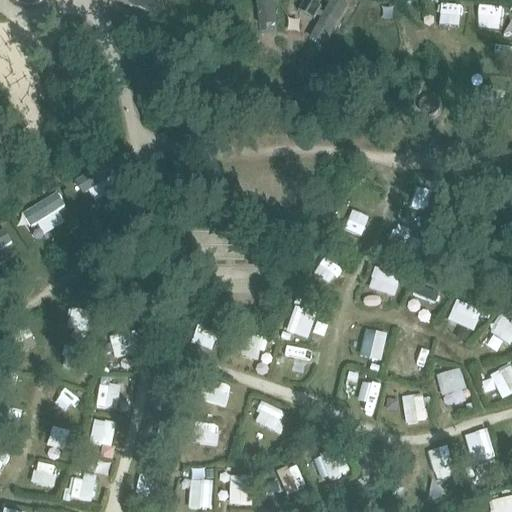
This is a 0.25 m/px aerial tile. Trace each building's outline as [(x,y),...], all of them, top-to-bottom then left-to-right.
[(111,0),(153,19),(160,3),(162,3),(164,0),(162,0),(111,0)] [(271,0),(253,0),(258,34),(275,32),(271,0)] [(322,52),(344,12),(328,3),(307,44),(322,52)] [(438,7),(437,29),(458,30),(459,8),(438,7)] [(477,33),(504,35),(506,13),(479,10),(477,33)] [(433,100),(431,99),(429,99),(427,99),(426,100),(424,101),(423,101),(422,102),(421,103),(420,105),(419,106),(419,108),(419,111),(419,113),(420,114),(420,115),(421,116),(423,118),(424,118),(425,119),(427,119),(429,119),(432,119),(434,118),(436,116),(437,115),(437,114),(438,113),(439,111),(439,109),(438,107),(438,106),(438,105),(436,103),(435,101),(433,100)] [(109,164),(76,184),(84,197),(117,176),(109,164)] [(57,196),(22,217),(30,230),(64,209),(57,196)] [(343,234),(360,241),(369,221),(353,214),(343,234)] [(77,221),(70,224),(73,231),(80,228),(77,221)] [(4,232),(0,234),(0,251),(12,245),(4,232)] [(37,258),(23,264),(30,280),(45,273),(37,258)] [(332,287),(339,270),(320,262),(313,279),(332,287)] [(18,267),(10,268),(12,276),(19,275),(18,267)] [(393,300),(397,279),(372,274),(368,295),(393,300)] [(452,306),(447,328),(474,335),(479,312),(452,306)] [(284,335),(305,344),(315,319),(294,310),(284,335)] [(88,335),(89,314),(67,313),(66,334),(88,335)] [(511,326),(497,321),(489,340),(511,349),(511,347),(511,326)] [(193,348),(208,354),(216,336),(201,330),(193,348)] [(362,335),(359,362),(381,364),(384,337),(362,335)] [(110,339),(111,361),(130,360),(129,339),(110,339)] [(60,352),(63,368),(79,364),(76,349),(60,352)] [(302,364),(304,353),(284,349),(282,360),(302,364)] [(422,378),(428,356),(403,349),(397,371),(422,378)] [(478,385),(484,400),(496,395),(500,404),(511,398),(511,377),(509,371),(478,385)] [(461,374),(436,376),(438,398),(463,396),(461,374)] [(119,411),(122,387),(100,384),(97,409),(119,411)] [(205,407),(224,411),(229,389),(210,384),(205,407)] [(424,426),(423,400),(401,401),(402,426),(424,426)] [(276,437),(285,417),(261,406),(251,426),(276,437)] [(108,452),(115,427),(94,422),(87,446),(108,452)] [(194,447),(214,450),(218,429),(197,426),(194,447)] [(151,427),(150,442),(161,442),(162,428),(151,427)] [(39,451),(56,462),(70,438),(53,428),(39,451)] [(485,434),(462,439),(470,470),(492,464),(485,434)] [(426,455),(436,496),(455,491),(445,450),(426,455)] [(320,455),(325,483),(346,479),(341,451),(320,455)] [(33,467),(31,489),(54,490),(55,468),(33,467)] [(294,468),(275,476),(285,498),(303,489),(294,468)] [(186,511),(208,511),(211,485),(196,484),(197,471),(182,470),(180,502),(187,502),(186,511)] [(249,481),(228,479),(227,509),(248,510),(249,481)] [(94,482),(69,480),(68,504),(92,505),(94,482)] [(487,511),(511,511),(511,499),(486,506),(487,511)]
